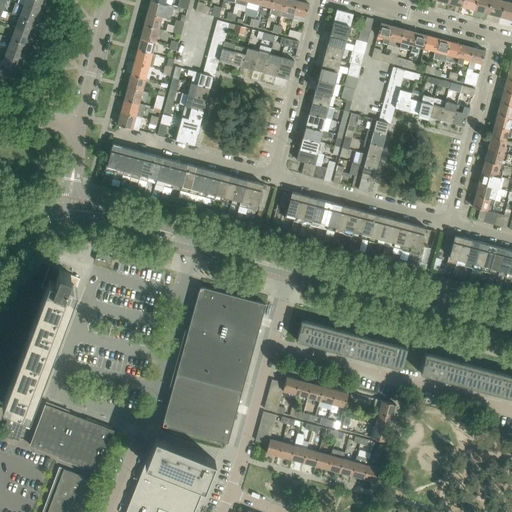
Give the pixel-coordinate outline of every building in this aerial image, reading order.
[(39,11),(42,0),(25,0),(24,5),(39,11)] [(152,0),(150,0),(147,12),(162,16),(170,18),(174,6),(171,5),(165,3),(152,0)] [(187,9),(189,0),(179,0),(178,7),(187,9)] [(257,11),(259,4),(260,0),(247,0),(248,1),(246,6),(246,8),(257,11)] [(280,15),(281,15),(284,0),(272,0),(271,7),(270,13),(280,16),(280,15)] [(284,0),(281,15),(292,18),(297,0),(296,0),(284,0)] [(292,18),(304,22),(309,3),(297,0),(292,18)] [(462,0),(461,6),(474,9),(476,0),(462,0)] [(476,0),(474,9),(487,13),(490,0),(476,0)] [(490,0),(487,13),(501,16),(505,1),(501,0),(490,0)] [(195,11),(207,14),(209,7),(205,6),(206,3),(198,1),(195,11)] [(501,16),(511,19),(511,2),(505,1),(501,16)] [(34,22),(39,11),(24,5),(19,16),(34,22)] [(209,7),(207,14),(219,17),(221,7),(214,5),(213,8),(209,7)] [(336,9),(333,21),(350,25),(356,27),(358,21),(351,20),(353,13),(336,9)] [(147,12),(144,24),(159,28),(162,16),(147,12)] [(30,33),(34,22),(19,16),(15,27),(30,33)] [(373,18),(368,17),(366,17),(363,29),(370,31),(373,18)] [(183,26),(184,22),(180,21),(177,20),(175,19),(172,31),(181,34),(183,26)] [(217,20),(215,26),(227,29),(228,23),(217,20)] [(333,21),(330,32),(347,37),(350,25),(333,21)] [(381,22),(377,35),(383,37),(382,43),(387,45),(392,26),(381,22)] [(159,28),(144,24),(140,37),(155,41),(159,28)] [(225,35),(226,30),(227,29),(215,26),(214,32),(225,35)] [(404,29),(392,26),(387,45),(399,48),(404,29)] [(26,44),(30,33),(15,27),(11,38),(26,44)] [(360,28),(357,40),(367,42),(370,31),(363,29),(360,28)] [(410,51),(415,32),(404,29),(399,48),(410,51)] [(290,30),(288,36),(300,39),(301,33),(290,30)] [(214,32),(212,38),(224,41),(225,35),(214,32)] [(274,35),(263,32),(261,39),(273,42),(274,35)] [(344,48),(347,37),(330,32),(327,44),(344,48)] [(410,51),(417,53),(418,46),(423,48),(427,35),(415,32),(410,51)] [(423,48),(435,51),(438,38),(427,35),(423,48)] [(140,37),(137,50),(152,53),(155,41),(140,37)] [(22,55),(26,44),(11,38),(7,50),(22,55)] [(222,47),(224,41),(212,38),(211,44),(222,47)] [(299,42),(286,38),(284,45),(297,48),(299,42)] [(440,52),(446,54),(450,41),(438,38),(435,51),(433,58),(438,60),(440,52)] [(364,54),(367,42),(357,40),(354,51),(364,54)] [(219,60),(230,63),(235,44),(224,41),(222,47),(221,52),(219,58),(219,60)] [(456,63),(461,44),(450,41),(446,54),(445,60),(456,63)] [(211,44),(209,49),(221,52),(222,47),(211,44)] [(230,63),(242,66),(247,47),(235,44),(230,63)] [(327,44),(324,55),(340,60),(344,48),(327,44)] [(461,44),(456,63),(462,64),(463,59),(469,60),(473,47),(461,44)] [(253,69),(258,50),(247,47),(242,66),(253,69)] [(481,63),(485,50),(473,47),(469,60),(463,82),(475,86),(479,73),(472,72),(475,62),(481,63)] [(371,58),(383,61),(385,54),(381,52),(381,50),(374,48),(371,58)] [(209,49),(207,55),(219,58),(221,52),(209,49)] [(18,66),(22,55),(7,50),(3,61),(18,66)] [(155,54),(152,53),(137,50),(134,62),(149,66),(152,67),(155,54)] [(253,69),(265,72),(270,53),(258,50),(253,69)] [(364,54),(354,51),(352,50),(348,62),(361,65),(364,54)] [(394,64),(397,54),(390,52),(389,55),(385,54),(383,61),(394,64)] [(276,75),(281,56),(270,53),(265,72),(276,75)] [(207,55),(206,61),(218,64),(219,60),(219,58),(207,55)] [(324,55),(321,67),(337,72),(340,60),(324,55)] [(276,75),(288,78),(291,66),(292,66),(294,60),(281,56),(276,75)] [(0,72),(14,78),(18,66),(3,61),(0,68),(0,72)] [(165,65),(164,70),(171,72),(172,67),(172,65),(173,63),(167,61),(166,66),(165,65)] [(206,61),(204,67),(216,70),(218,64),(206,61)] [(134,62),(130,74),(145,78),(149,66),(134,62)] [(361,65),(348,62),(351,63),(348,74),(347,74),(358,77),(361,65)] [(214,76),(216,70),(204,67),(203,73),(212,76),(214,76)] [(321,67),(318,79),(334,83),(337,72),(321,67)] [(404,70),(393,67),(391,73),(403,76),(404,70)] [(193,76),(191,83),(209,88),(212,76),(203,73),(188,69),(187,74),(193,76)] [(414,80),(416,73),(404,70),(403,76),(402,77),(414,80)] [(0,85),(10,89),(14,78),(0,72),(0,85)] [(403,76),(391,73),(390,78),(401,82),(402,77),(403,76)] [(145,78),(130,74),(127,86),(142,90),(145,78)] [(354,89),(358,77),(347,74),(344,86),(354,89)] [(437,84),(439,79),(429,76),(427,82),(437,85),(437,84)] [(169,89),(176,91),(179,80),(172,78),(169,89)] [(401,82),(390,78),(388,84),(400,87),(401,82)] [(331,95),(334,83),(318,79),(315,90),(331,95)] [(439,79),(437,85),(448,88),(450,82),(439,79)] [(511,80),(506,79),(503,90),(511,92),(511,80)] [(450,82),(448,88),(460,91),(461,85),(450,82)] [(209,88),(191,83),(188,94),(206,99),(209,88)] [(400,87),(388,84),(387,90),(398,93),(399,89),(400,87)] [(473,95),(475,89),(461,85),(460,91),(459,92),(473,95)] [(127,86),(124,99),(139,103),(142,90),(127,86)] [(341,97),(347,99),(351,100),(354,89),(344,86),(341,97)] [(166,100),(173,102),(176,91),(169,89),(166,100)] [(396,99),(395,105),(394,107),(406,110),(411,92),(399,89),(398,93),(396,99)] [(315,90),(312,102),(328,106),(331,95),(315,90)] [(385,96),(396,99),(398,93),(387,90),(385,96)] [(511,92),(503,90),(500,102),(511,105),(511,92)] [(411,92),(406,110),(417,113),(422,94),(420,93),(420,94),(411,92)] [(164,96),(157,94),(154,107),(161,109),(164,96)] [(188,94),(185,105),(203,110),(206,99),(188,94)] [(417,113),(429,116),(434,98),(434,97),(422,94),(417,113)] [(383,102),(395,105),(396,99),(385,96),(383,102)] [(434,98),(429,116),(440,119),(445,101),(434,98)] [(139,103),(124,99),(121,111),(142,117),(145,105),(139,103)] [(166,100),(163,112),(170,113),(173,102),(166,100)] [(440,119),(451,122),(456,104),(445,101),(440,119)] [(312,102),(309,114),(325,118),(330,119),(334,108),(328,106),(312,102)] [(393,111),(394,107),(395,105),(383,102),(382,108),(393,111)] [(511,105),(500,102),(497,113),(511,117),(511,105)] [(456,104),(451,122),(463,125),(467,113),(468,113),(470,107),(456,104)] [(203,110),(185,105),(182,116),(200,121),(203,110)] [(382,108),(380,114),(392,117),(393,111),(382,108)] [(121,111),(117,124),(118,125),(138,130),(142,117),(121,111)] [(351,113),(348,124),(354,126),(355,126),(356,127),(359,115),(351,113)] [(511,117),(497,113),(494,125),(511,129),(511,117)] [(163,114),(160,123),(167,125),(170,126),(172,117),(163,114)] [(309,114),(305,126),(322,130),(325,118),(309,114)] [(380,114),(379,120),(388,123),(390,123),(392,117),(380,114)] [(182,116),(179,128),(197,133),(200,121),(182,116)] [(368,130),(385,135),(388,123),(379,120),(371,118),(368,130)] [(157,135),(164,137),(167,125),(160,123),(157,135)] [(354,126),(348,124),(345,136),(351,137),(354,126)] [(511,129),(494,125),(491,137),(506,141),(507,135),(511,136),(511,133),(511,129)] [(327,132),(322,130),(305,126),(302,137),(319,141),(320,137),(325,138),(327,132)] [(197,133),(179,128),(175,140),(194,145),(197,133)] [(368,130),(364,141),(382,146),(385,135),(368,130)] [(351,137),(345,136),(342,147),(348,149),(351,137)] [(302,137),(299,147),(316,152),(321,153),(324,143),(319,141),(302,137)] [(506,141),(491,137),(487,148),(507,154),(508,147),(505,146),(506,141)] [(369,147),(368,151),(367,154),(379,157),(382,146),(364,141),(363,146),(368,147),(369,147)] [(105,170),(114,172),(121,146),(112,144),(105,170)] [(114,172),(122,174),(129,148),(121,146),(114,172)] [(315,165),(320,166),(323,154),(321,153),(316,152),(299,147),(296,159),(304,162),(310,163),(315,165)] [(349,149),(348,149),(342,147),(339,156),(346,158),(349,149)] [(129,148),(122,174),(130,176),(138,150),(129,148)] [(507,154),(487,148),(484,160),(500,164),(501,159),(505,160),(507,154)] [(130,176),(139,179),(146,152),(138,150),(130,176)] [(139,179),(147,181),(154,155),(146,152),(139,179)] [(360,152),(357,163),(376,169),(379,157),(367,154),(360,152)] [(147,181),(156,183),(163,157),(154,155),(147,181)] [(163,157),(156,183),(164,185),(171,159),(163,157)] [(164,185),(172,187),(179,161),(171,159),(164,185)] [(335,162),(329,160),(327,168),(324,179),(330,181),(335,162)] [(500,164),(484,160),(481,171),(501,177),(502,172),(498,171),(500,164)] [(172,187),(181,190),(188,164),(179,161),(172,187)] [(304,162),(301,173),(307,175),(310,163),(304,162)] [(352,162),(350,167),(356,169),(354,175),(373,180),(376,169),(357,163),(352,162)] [(307,175),(312,176),(315,165),(310,163),(307,175)] [(188,164),(181,190),(189,192),(196,166),(188,164)] [(312,176),(318,178),(321,166),(320,166),(315,165),(312,176)] [(189,192),(197,194),(204,168),(196,166),(189,192)] [(327,168),(321,166),(318,178),(324,179),(327,168)] [(197,194),(206,196),(213,170),(204,168),(197,194)] [(206,196),(214,199),(221,173),(213,170),(206,196)] [(336,170),(333,182),(339,183),(342,172),(336,170)] [(481,171),(478,183),(497,188),(501,189),(504,177),(501,177),(481,171)] [(221,173),(214,199),(222,201),(229,175),(221,173)] [(222,201),(231,203),(238,177),(229,175),(222,201)] [(354,175),(351,186),(370,191),(373,180),(354,175)] [(231,203),(239,205),(246,179),(238,177),(231,203)] [(239,205),(248,208),(255,181),(246,179),(239,205)] [(256,210),(263,184),(255,181),(248,208),(256,210)] [(478,183),(475,195),(488,198),(494,200),(497,188),(478,183)] [(285,217),(293,220),(300,194),(291,191),(285,217)] [(293,220),(301,222),(308,196),(300,194),(293,220)] [(475,195),(472,206),(480,208),(486,210),(491,211),(494,200),(488,198),(475,195)] [(317,198),(308,196),(301,222),(310,224),(317,198)] [(310,224),(318,226),(325,200),(317,198),(310,224)] [(318,226),(326,228),(333,202),(325,200),(318,226)] [(342,205),(333,202),(326,228),(335,231),(342,205)] [(335,231),(343,233),(350,207),(342,205),(335,231)] [(358,209),(350,207),(343,233),(352,235),(358,209)] [(486,210),(480,208),(477,220),(483,221),(486,210)] [(352,235),(360,237),(367,211),(358,209),(352,235)] [(486,210),(483,221),(488,223),(492,211),(486,210)] [(375,214),(368,212),(367,211),(360,237),(368,239),(368,240),(375,214)] [(492,211),(488,223),(494,225),(497,213),(492,211)] [(497,213),(494,225),(500,226),(503,214),(497,213)] [(368,240),(377,242),(384,216),(375,214),(368,240)] [(503,214),(500,226),(506,228),(509,216),(503,214)] [(385,244),(392,218),(384,216),(377,242),(385,244)] [(385,244),(393,246),(400,220),(392,218),(385,244)] [(402,249),(409,223),(400,220),(393,246),(402,249)] [(402,249),(410,251),(417,225),(409,223),(402,249)] [(410,251),(409,254),(418,257),(426,227),(417,225),(410,251)] [(456,263),(463,237),(454,235),(447,261),(456,263)] [(463,237),(456,263),(464,265),(471,239),(463,237)] [(471,239),(464,265),(472,267),(479,241),(471,239)] [(479,241),(472,267),(481,270),(488,244),(479,241)] [(488,244),(481,270),(489,272),(496,246),(488,244)] [(496,246),(489,272),(498,274),(505,248),(496,246)] [(511,250),(505,248),(498,274),(506,276),(511,253),(511,250)] [(113,257),(97,252),(95,260),(111,264),(113,257)] [(421,257),(418,257),(409,254),(407,261),(419,264),(421,257)] [(12,407),(25,412),(27,412),(73,288),(76,289),(80,278),(70,274),(71,274),(59,269),(60,267),(50,263),(41,286),(46,288),(3,404),(12,407)] [(241,392),(265,304),(265,303),(212,289),(208,288),(200,286),(179,363),(178,366),(184,376),(187,377),(188,377),(241,392)] [(331,348),(337,329),(302,319),(296,340),(297,340),(297,339),(311,342),(311,344),(317,345),(317,344),(331,348)] [(352,353),(366,357),(372,338),(337,329),(331,348),(346,352),(345,353),(352,355),(352,353)] [(372,338),(366,357),(381,361),(380,362),(387,364),(387,363),(401,366),(400,368),(401,368),(407,347),(372,338)] [(456,381),(461,362),(426,352),(420,373),(421,373),(422,372),(435,376),(435,377),(441,379),(442,377),(456,381)] [(461,362),(456,381),(470,385),(470,386),(476,388),(476,387),(491,390),(496,371),(461,362)] [(511,375),(496,371),(491,390),(505,394),(504,395),(511,397),(511,396),(511,375)] [(295,393),(299,379),(286,376),(284,383),(283,388),(283,390),(295,393)] [(228,442),(241,392),(188,377),(174,428),(228,442)] [(272,379),(270,385),(283,388),(284,383),(272,379)] [(311,383),(299,379),(295,393),(307,396),(311,383)] [(320,399),(323,386),(311,383),(307,396),(320,399)] [(270,385),(269,391),(281,394),(283,390),(283,388),(270,385)] [(335,389),(323,386),(320,399),(332,403),(335,389)] [(344,406),(348,393),(335,389),(332,403),(344,406)] [(281,394),(269,391),(267,396),(280,400),(281,394)] [(267,396),(266,402),(278,406),(280,400),(267,396)] [(378,412),(392,416),(395,404),(381,400),(378,412)] [(266,402),(264,408),(277,412),(278,406),(266,402)] [(45,404),(30,444),(30,445),(31,444),(36,446),(36,447),(36,446),(41,448),(41,449),(42,449),(42,448),(47,450),(47,451),(48,450),(53,452),(53,453),(53,452),(58,454),(58,455),(59,455),(64,457),(70,459),(69,459),(70,459),(75,461),(75,462),(76,461),(81,463),(81,464),(81,463),(87,465),(86,466),(87,466),(87,465),(92,467),(92,468),(93,467),(98,469),(98,470),(102,458),(103,459),(113,430),(113,429),(113,430),(107,428),(108,427),(107,427),(107,428),(102,426),(102,425),(101,426),(96,424),(96,423),(96,424),(91,422),(91,421),(90,421),(85,419),(84,420),(79,418),(79,417),(74,415),(73,415),(68,413),(62,411),(62,410),(62,411),(57,409),(57,408),(56,409),(51,407),(51,406),(51,407),(45,405),(46,404),(45,404),(45,405),(45,404)] [(25,412),(12,407),(1,434),(8,436),(19,440),(26,422),(25,421),(27,417),(23,415),(25,412)] [(263,411),(262,417),(274,420),(276,414),(263,411)] [(303,412),(301,418),(308,420),(313,422),(315,416),(309,414),(303,412)] [(389,428),(392,416),(378,412),(375,425),(389,428)] [(273,426),(274,420),(262,417),(260,423),(273,426)] [(340,422),(327,419),(326,425),(338,428),(340,422)] [(260,423),(259,429),(271,432),(273,426),(260,423)] [(372,437),(385,441),(389,428),(375,425),(372,437)] [(259,429),(257,434),(269,438),(271,432),(259,429)] [(294,445),(290,458),(303,462),(306,448),(301,447),(303,440),(304,434),(297,432),(294,445)] [(268,443),(269,438),(257,434),(256,440),(268,443)] [(155,436),(125,511),(157,511),(159,509),(165,511),(194,511),(215,460),(155,436)] [(266,452),(278,455),(282,441),(269,438),(268,443),(266,452)] [(278,455),(290,458),(294,445),(282,441),(278,455)] [(306,448),(303,462),(315,465),(319,451),(313,450),(315,445),(308,443),(306,448)] [(339,472),(343,458),(345,452),(332,449),(331,455),(327,468),(339,472)] [(315,465),(327,468),(331,455),(319,451),(315,465)] [(364,478),(367,464),(369,458),(357,455),(355,461),(352,475),(364,478)] [(339,472),(352,475),(355,461),(343,458),(339,472)] [(367,464),(364,478),(376,482),(380,468),(367,464)] [(64,468),(56,488),(87,499),(95,480),(95,479),(64,468)] [(56,488),(52,498),(83,510),(87,499),(56,488)] [(49,508),(49,509),(58,511),(82,511),(83,510),(52,498),(52,499),(53,499),(50,508),(49,508)]
